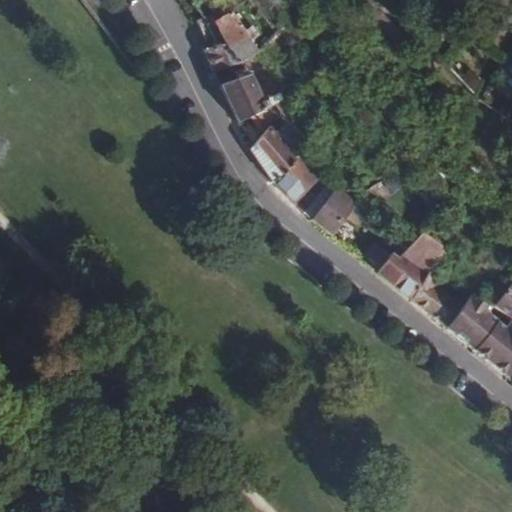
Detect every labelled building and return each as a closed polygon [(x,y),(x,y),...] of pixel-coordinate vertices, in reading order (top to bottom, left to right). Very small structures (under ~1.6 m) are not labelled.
[(230,47),(224,52),(233,64),(242,59),(252,49),(243,37),(245,33),(227,11),(212,23),(230,47)] [(218,44),(206,49),(210,60),(217,75),(233,64),(224,52),(218,44)] [(229,102),(238,124),(267,112),(264,107),(276,102),(282,92),(258,62),(252,68),(245,71),(234,76),(236,81),(222,87),(229,102)] [(238,124),(245,139),(278,112),(275,109),(267,112),(238,124)] [(250,150),(273,183),(298,157),(302,154),(284,134),(280,137),(271,129),(250,150)] [(363,148),(345,133),(335,146),(353,160),(363,148)] [(298,157),(273,183),(283,194),(294,206),(321,177),(298,157)] [(317,215),(311,221),(328,235),(343,217),(349,210),(353,204),(349,203),(328,185),(309,208),(317,215)] [(353,204),(349,210),(369,225),(373,220),(353,204)] [(349,210),(343,217),(369,235),(375,229),(369,225),(349,210)] [(358,259),(408,300),(429,269),(442,250),(419,234),(396,261),(383,250),(373,259),(364,252),(358,259)] [(422,312),(443,328),(463,305),(453,297),(449,301),(443,296),(448,288),(429,269),(408,300),(422,312)] [(463,305),(443,328),(505,379),(511,369),(511,288),(509,286),(493,306),(468,299),(463,305)]
